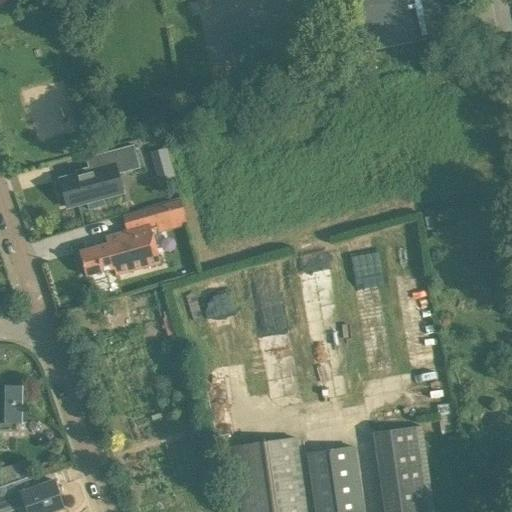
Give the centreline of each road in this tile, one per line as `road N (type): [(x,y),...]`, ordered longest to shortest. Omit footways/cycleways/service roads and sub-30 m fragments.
road 1 (residential): [(106,511),(49,334)]
road 2 (residential): [(49,334),(0,196)]
